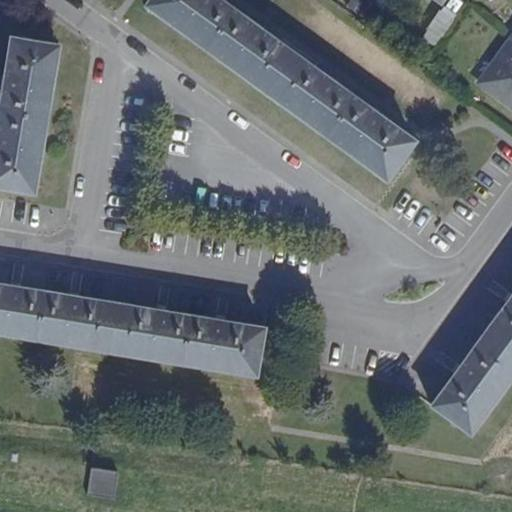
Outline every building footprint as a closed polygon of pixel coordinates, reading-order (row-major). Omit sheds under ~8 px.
[(152,0),(146,8),(385,182),(413,143),(214,0),(152,0)] [(443,5),(422,36),(435,45),(457,14),(443,5)] [(511,38),(478,84),(511,109),(511,38)] [(11,41),(0,108),(0,188),(34,195),(57,48),(11,41)] [(0,335),(255,378),(263,331),(0,288),(0,335)] [(511,298),(432,408),(470,435),(511,377),(511,298)] [(90,470),(85,495),(113,499),(116,474),(90,470)]
